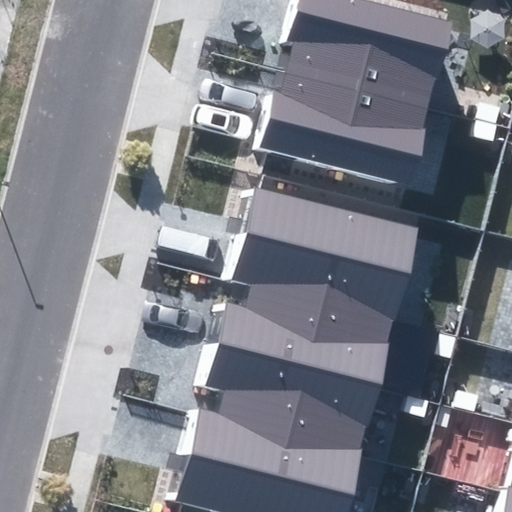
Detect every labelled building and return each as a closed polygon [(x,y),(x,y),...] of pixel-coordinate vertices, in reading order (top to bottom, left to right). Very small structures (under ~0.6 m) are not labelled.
[(455,21),(371,0),(291,0),(288,15),(282,35),(296,39),(289,65),(432,102),(439,76),(441,76),(455,21)] [(261,118),(254,143),(413,184),(428,129),(425,128),(432,102),(289,65),(283,90),(269,87),(261,118)] [(249,282),(399,323),(423,232),(252,184),(234,246),(226,276),(249,282)] [(384,382),(399,323),(249,282),(243,304),(224,299),(217,323),(213,336),(384,382)] [(213,411),(365,452),(384,382),(213,336),(206,363),(200,382),(220,388),(213,411)] [(167,498),(218,511),(348,511),(365,452),(213,411),(192,405),(183,441),(167,498)] [(511,439),(499,489),(511,492),(511,439)] [(511,511),(511,492),(499,489),(492,511),(511,511)]
